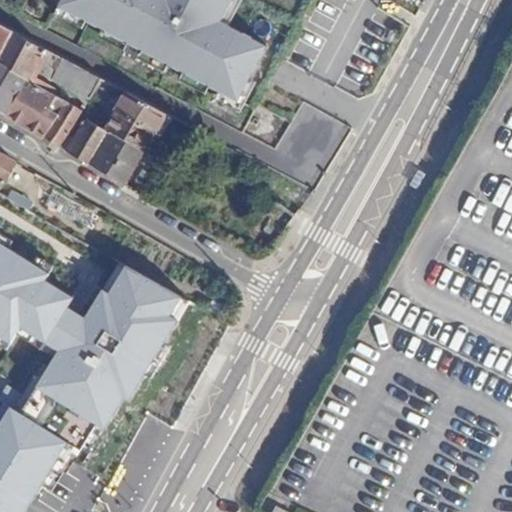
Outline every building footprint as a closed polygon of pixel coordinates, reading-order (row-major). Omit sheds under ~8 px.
[(60,0),(58,4),(240,98),(268,44),(223,20),(232,0),(60,0)] [(0,50),(12,32),(0,24),(0,50)] [(0,50),(0,65),(25,81),(32,68),(43,49),(12,32),(0,50)] [(100,81),(43,49),(32,68),(89,100),(100,81)] [(0,117),(2,118),(25,81),(0,65),(0,117)] [(57,100),(25,81),(2,118),(33,137),(50,110),(57,100)] [(115,115),(151,134),(162,114),(125,95),(115,115)] [(55,150),(79,112),(57,100),(50,110),(58,114),(41,141),(55,150)] [(169,119),(162,114),(151,134),(158,138),(169,119)] [(151,134),(115,115),(104,135),(139,154),(151,134)] [(62,154),(86,168),(104,135),(84,124),(62,154)] [(139,154),(104,135),(86,168),(119,188),(139,154)] [(220,147),(201,137),(197,145),(215,155),(220,147)] [(0,183),(11,165),(0,158),(0,183)] [(52,193),(47,206),(93,225),(98,212),(52,193)] [(0,242),(0,338),(14,347),(33,337),(64,357),(0,443),(0,511),(32,511),(68,454),(113,434),(194,301),(129,265),(119,299),(103,297),(92,323),(76,316),(81,302),(49,288),(56,277),(0,242)] [(196,315),(158,392),(188,407),(226,330),(196,315)]
